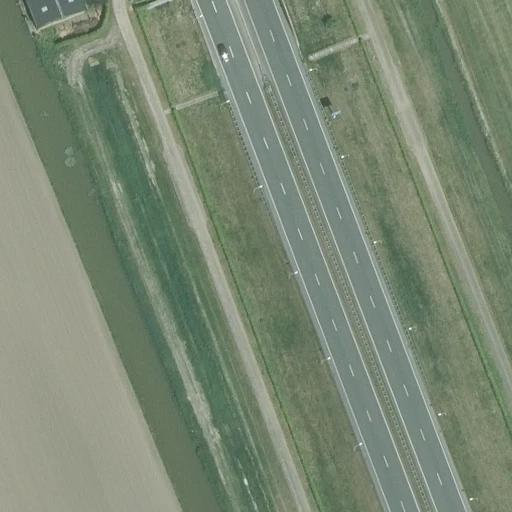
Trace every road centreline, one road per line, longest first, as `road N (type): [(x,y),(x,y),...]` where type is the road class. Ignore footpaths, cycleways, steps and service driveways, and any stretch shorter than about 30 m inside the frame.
road 1 (trunk): [(211,0),(404,511)]
road 2 (trunk): [(453,511),(262,0)]
